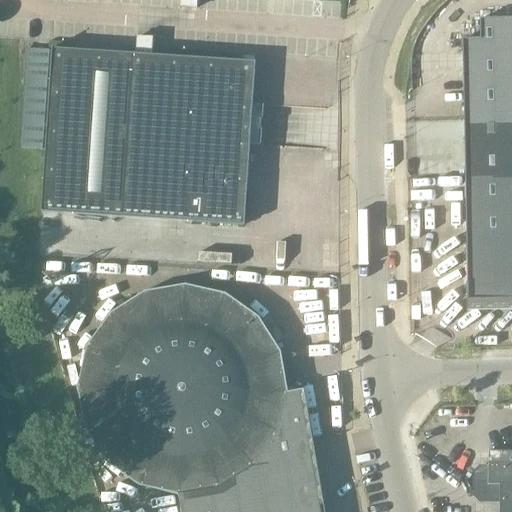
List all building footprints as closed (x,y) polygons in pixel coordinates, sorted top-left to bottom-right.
[(181,0),(181,7),(198,8),(198,0),(181,0)] [(463,41),(469,287),(468,287),(468,311),(511,309),(511,21),(480,23),(481,41),(463,41)] [(48,150),(44,212),(245,226),(248,188),(257,64),(153,57),(153,51),(153,41),(138,40),(137,51),(137,56),(55,50),(55,51),(48,150)] [(256,315),(223,294),(184,286),(143,294),(110,316),(87,350),(78,390),(86,430),(108,464),(142,487),(177,495),(180,511),(319,511),(307,440),(310,439),(300,384),(299,384),(298,383),(297,381),(296,380),(295,377),(294,375),(293,372),(293,369),(292,365),(292,363),(292,360),(293,359),(293,357),(294,356),(295,356),(295,354),(281,356),(280,350),(279,349),(287,343),(273,321),(264,327),(256,315)] [(479,474),(478,485),(511,485),(511,451),(490,452),(489,466),(487,466),(479,474)] [(501,504),(500,511),(511,511),(511,485),(478,485),(478,496),(486,504),(501,504)]
